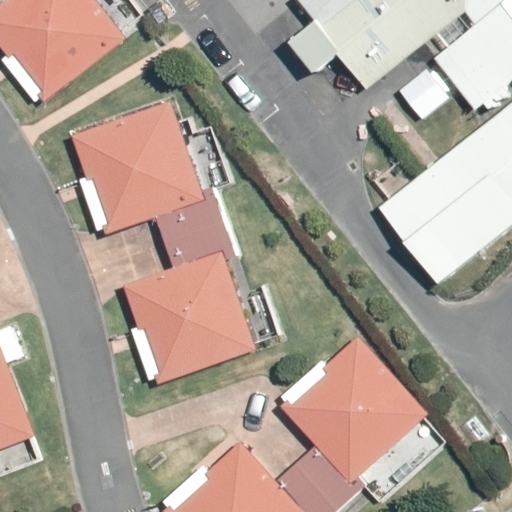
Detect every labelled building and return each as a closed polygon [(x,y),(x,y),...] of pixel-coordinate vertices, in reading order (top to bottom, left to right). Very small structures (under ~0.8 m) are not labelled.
[(0,41),(49,102),(129,39),(97,0),(13,0),(0,11),(0,41)] [(511,0),(304,0),(302,2),(319,23),(293,44),(318,76),(346,53),(373,87),(441,34),(453,49),(438,60),(478,111),(511,84),(511,110),(386,209),(442,280),(511,224),(511,0)] [(110,235),(207,201),(173,105),(76,139),(110,235)] [(162,385),(259,352),(225,255),(128,289),(162,385)] [(288,402),(356,478),(434,409),(366,333),(288,402)] [(4,335),(0,336),(0,447),(42,431),(4,335)] [(171,510),(172,511),(311,511),(249,441),(171,510)]
